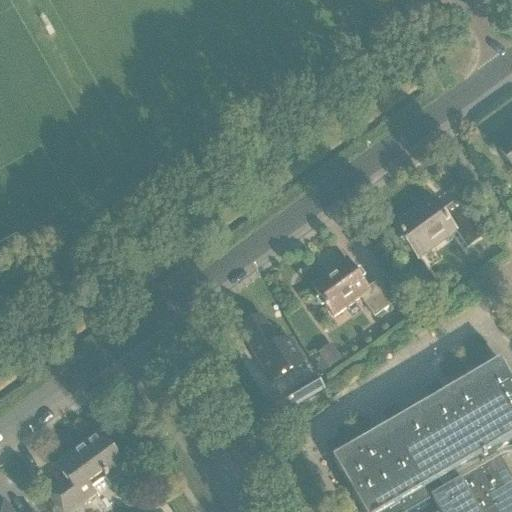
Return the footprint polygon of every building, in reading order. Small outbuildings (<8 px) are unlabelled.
[(511,138),(499,149),(511,167),(511,138)] [(468,251),(484,239),(457,202),(442,214),(433,201),(395,228),(419,260),(456,234),(468,251)] [(376,318),(394,305),(377,283),(368,290),(348,263),(313,288),(335,318),(361,299),(376,318)] [(261,318),(241,330),(258,359),(257,359),(272,385),(305,365),(290,340),(278,347),(261,318)] [(318,356),(329,371),(342,362),(331,346),(318,356)] [(511,381),(502,364),(334,462),(363,511),(511,511),(511,479),(495,450),(511,440),(511,381)] [(293,409),(324,391),(317,379),(286,397),(293,409)] [(292,416),(278,393),(266,401),(281,423),(292,416)] [(110,483),(128,470),(101,433),(73,454),(74,456),(57,469),(66,481),(47,495),(59,511),(79,511),(98,498),(92,489),(105,479),(106,481),(108,479),(110,483)]
